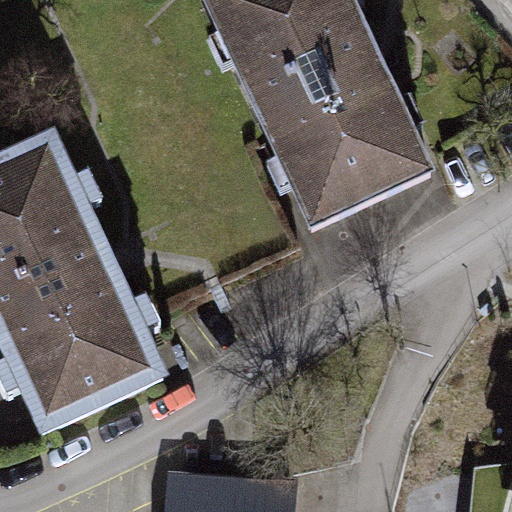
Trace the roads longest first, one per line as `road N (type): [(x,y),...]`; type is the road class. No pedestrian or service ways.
road 1 (residential): [(468,234),(187,420),(4,511)]
road 2 (residential): [(468,234),(385,439),(375,511)]
